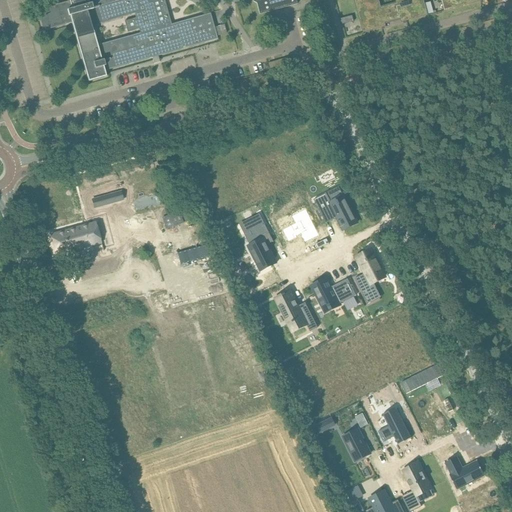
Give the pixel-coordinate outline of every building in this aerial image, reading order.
[(95,0),(96,2),(89,4),(88,0),(69,0),(69,1),(38,10),(43,31),(72,22),(88,81),(106,76),(105,71),(217,39),(210,14),(171,25),(164,0),(95,0)] [(250,0),(257,4),(259,14),(297,4),(296,0),(250,0)] [(379,0),(354,0),(363,33),(382,28),(381,25),(405,19),(406,21),(428,15),(424,0),(395,0),(396,2),(381,6),(379,0)] [(441,0),(444,11),(451,9),(481,1),(480,0),(483,0),(484,1),(486,0),(441,0)] [(352,16),(341,19),(342,24),(354,21),(352,16)] [(272,62),(268,63),(271,73),(292,66),(290,57),(286,58),(282,59),(275,61),(272,62)] [(92,199),(95,209),(124,200),(122,191),(92,199)] [(321,200),(316,202),(325,221),(330,218),(331,220),(337,218),(339,221),(338,222),(341,227),(343,230),(357,223),(353,214),(349,206),(344,197),(342,197),(339,199),(331,203),(327,193),(326,193),(325,194),(326,195),(320,197),(321,200)] [(130,212),(157,206),(154,195),(128,202),(130,212)] [(295,224),(282,230),(288,243),(298,239),(297,236),(300,235),(304,243),(319,236),(306,209),(291,217),(295,224)] [(187,212),(163,221),(166,229),(190,221),(187,212)] [(253,219),(241,225),(245,233),(251,230),(257,242),(252,245),(250,246),(249,246),(252,252),(261,271),(273,265),(276,264),(272,255),(267,245),(262,236),(269,233),(260,214),(259,214),(261,219),(254,222),(253,219)] [(95,223),(51,235),(56,255),(101,243),(95,223)] [(365,274),(355,279),(364,297),(375,291),(371,284),(385,277),(381,269),(383,269),(378,259),(376,260),(372,251),(357,258),(365,274)] [(313,286),(312,286),(325,313),(326,312),(330,310),(333,309),(339,305),(340,305),(340,304),(356,296),(348,279),(331,288),(327,279),(326,279),(326,280),(324,281),(319,283),(320,283),(313,287),(313,286)] [(277,299),(276,299),(289,324),(289,323),(293,321),(293,322),(296,321),(296,320),(303,317),(307,325),(310,332),(318,327),(306,303),(298,306),(291,292),(290,292),(286,294),(286,293),(283,295),(284,295),(277,299)] [(254,311),(254,312),(258,320),(267,316),(267,315),(266,316),(264,313),(265,312),(263,307),(257,310),(258,311),(255,313),(254,311)] [(435,366),(401,383),(406,394),(426,385),(438,379),(443,376),(437,365),(435,366)] [(430,391),(415,399),(420,409),(428,404),(432,412),(422,417),(428,429),(438,424),(440,429),(456,421),(442,394),(434,399),(430,391)] [(389,427),(378,432),(384,442),(394,437),(398,445),(412,439),(396,408),(383,415),(389,427)] [(363,414),(356,417),(361,428),(368,425),(363,414)] [(331,418),(317,426),(321,433),(335,426),(331,418)] [(358,429),(343,437),(355,462),(371,454),(366,444),(365,444),(363,439),(358,429)] [(449,469),(448,469),(451,474),(450,475),(457,490),(485,476),(477,461),(462,468),(460,463),(459,463),(449,469)] [(413,491),(402,496),(409,511),(410,511),(422,506),(416,496),(431,488),(419,463),(403,471),(413,491)] [(374,507),(366,511),(404,511),(398,500),(391,503),(385,491),(374,497),(378,505),(374,507)]
